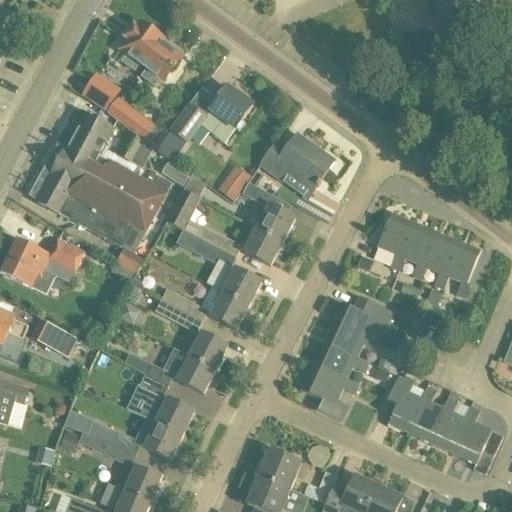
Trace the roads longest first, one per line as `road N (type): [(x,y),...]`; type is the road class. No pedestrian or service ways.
road 1 (residential): [(257,404),(467,498),(495,487),(511,446)]
road 2 (residential): [(257,404),(387,149)]
road 3 (tertiary): [(387,149),(187,0)]
road 4 (residential): [(0,178),(88,0)]
road 5 (tertiary): [(511,241),(387,149)]
road 6 (residential): [(511,412),(470,391),(511,301)]
road 7 (residential): [(203,511),(257,404)]
